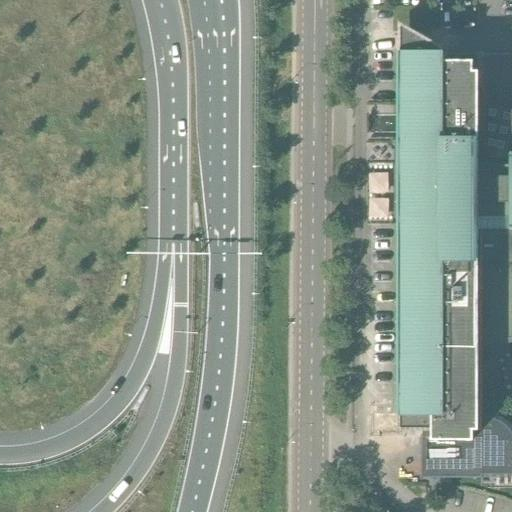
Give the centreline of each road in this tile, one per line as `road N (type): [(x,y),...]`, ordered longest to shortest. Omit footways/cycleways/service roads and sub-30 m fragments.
road 1 (trunk): [(193,511),(224,350),(222,0)]
road 2 (tertiary): [(309,511),(314,0)]
road 3 (trunk): [(174,235),(148,351),(119,401),(76,436),(0,454)]
road 4 (trunk): [(174,235),(179,336),(164,415),(131,476),(100,511)]
road 5 (trunk): [(161,0),(172,78),(174,235)]
